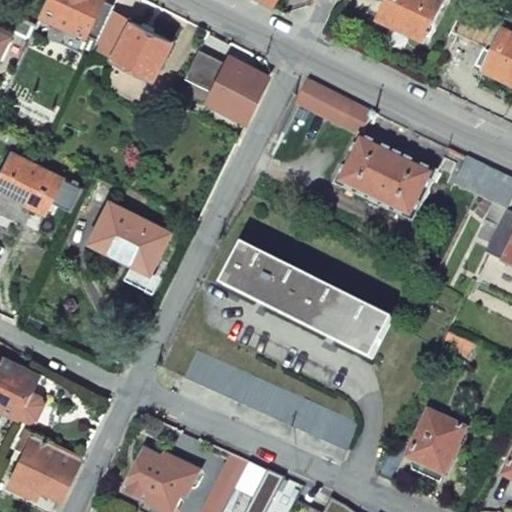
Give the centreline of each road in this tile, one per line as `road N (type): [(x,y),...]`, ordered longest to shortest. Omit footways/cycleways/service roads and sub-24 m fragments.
road 1 (residential): [(297,51),(135,384)]
road 2 (residential): [(135,384),(413,511)]
road 3 (residential): [(511,147),(297,51)]
road 4 (residential): [(0,322),(135,384)]
road 5 (residential): [(135,384),(73,511)]
